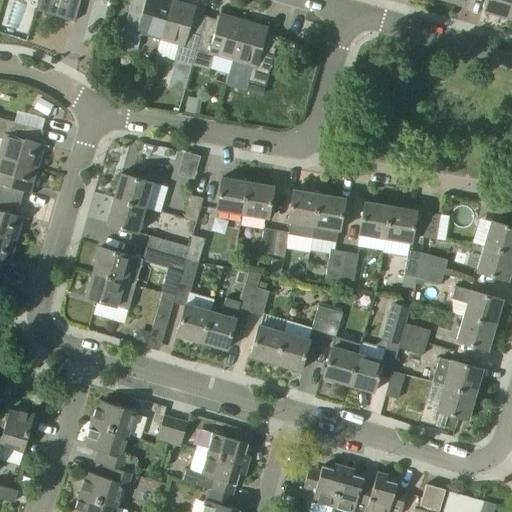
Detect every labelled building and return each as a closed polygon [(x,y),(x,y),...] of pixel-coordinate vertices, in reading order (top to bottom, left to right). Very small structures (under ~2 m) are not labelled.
[(75,22),(80,0),(39,0),(36,11),(75,22)] [(160,39),(171,0),(131,0),(119,44),(137,49),(142,34),(160,39)] [(193,65),(207,17),(194,13),(195,7),(171,0),(160,39),(179,45),(175,60),(193,65)] [(509,19),(511,7),(511,0),(487,0),(484,11),(509,19)] [(234,60),(245,21),(220,14),(218,20),(207,17),(193,65),(210,70),(214,55),(234,60)] [(251,65),(246,81),(265,87),(279,38),(266,34),(268,28),(245,21),(234,60),(251,65)] [(202,100),(188,97),(185,112),(199,115),(202,100)] [(0,148),(0,158),(37,169),(44,145),(38,143),(42,130),(0,118),(0,138),(3,139),(0,148)] [(178,149),(176,158),(188,160),(185,172),(196,175),(201,154),(178,149)] [(30,193),(37,169),(0,158),(0,197),(21,203),(24,191),(30,193)] [(114,199),(145,208),(152,183),(121,174),(114,199)] [(242,215),(247,182),(222,178),(216,211),(242,215)] [(242,215),(268,219),(273,187),(247,182),(242,215)] [(311,238),(319,194),(293,190),(287,223),(290,223),(288,234),(311,238)] [(203,198),(190,194),(183,218),(196,222),(203,198)] [(338,231),(339,231),(345,199),(319,194),(311,238),(336,242),(338,231)] [(17,215),(21,203),(0,197),(0,235),(17,240),(23,217),(17,215)] [(138,233),(145,208),(114,199),(107,224),(138,233)] [(359,235),(385,239),(390,206),(364,202),(359,235)] [(385,239),(411,244),(416,211),(390,206),(385,239)] [(436,239),(437,234),(440,215),(427,213),(423,237),(436,239)] [(484,245),(511,253),(511,227),(491,221),(484,245)] [(272,255),(276,230),(263,228),(259,253),(272,255)] [(272,255),(284,257),(288,232),(276,230),(272,255)] [(9,265),(17,240),(0,235),(0,274),(3,263),(9,265)] [(186,260),(197,263),(204,239),(192,235),(189,247),(190,247),(186,260)] [(189,247),(150,236),(146,248),(186,260),(190,247),(189,247)] [(508,281),(511,265),(511,253),(484,245),(476,271),(508,281)] [(143,259),(131,256),(100,247),(92,273),(124,282),(135,285),(143,259)] [(182,272),(186,260),(146,248),(143,260),(181,271),(182,272)] [(342,277),(346,252),(330,249),(325,276),(341,279),(341,276),(342,277)] [(416,277),(419,264),(421,252),(408,250),(404,275),(402,286),(414,289),(415,277),(416,277)] [(346,252),(342,277),(353,278),(358,254),(346,252)] [(419,264),(444,272),(447,259),(421,252),(419,264)] [(189,292),(197,263),(186,260),(182,272),(181,271),(178,283),(174,296),(175,296),(173,303),(184,306),(176,335),(201,343),(210,312),(211,312),(214,299),(189,292)] [(440,284),(444,272),(419,264),(416,277),(440,284)] [(256,288),(257,288),(259,281),(261,274),(248,271),(244,284),(237,308),(249,312),(256,288)] [(124,282),(92,273),(85,298),(128,310),(135,285),(124,282)] [(259,281),(257,288),(265,290),(268,284),(259,281)] [(456,286),(452,298),(453,312),(464,315),(495,324),(502,300),(456,286)] [(265,290),(257,288),(256,288),(249,312),(261,316),(268,291),(265,290)] [(165,332),(173,303),(175,296),(174,296),(162,293),(152,329),(165,332)] [(323,333),(330,308),(318,305),(311,330),(323,333)] [(330,308),(323,333),(335,336),(342,312),(330,308)] [(235,319),(211,312),(210,312),(201,343),(226,350),(235,319)] [(495,324),(464,315),(457,341),(488,350),(495,324)] [(399,347),(402,335),(406,323),(393,319),(386,343),(399,347)] [(430,330),(406,323),(402,335),(426,342),(430,330)] [(275,364),(284,332),(259,325),(249,357),(275,364)] [(300,371),(309,340),(284,332),(275,364),(300,371)] [(423,354),(426,342),(402,335),(399,347),(423,354)] [(348,385),(357,354),(332,347),(323,378),(348,385)] [(373,392),(382,361),(357,354),(348,385),(373,392)] [(440,357),(433,382),(475,393),(482,369),(440,357)] [(397,399),(405,374),(392,371),(385,396),(397,399)] [(475,393),(433,382),(426,405),(437,408),(436,411),(468,420),(475,393)] [(91,423),(128,435),(140,439),(146,418),(135,414),(136,412),(101,400),(98,410),(95,409),(91,423)] [(23,452),(34,414),(19,410),(19,413),(9,410),(2,437),(1,437),(1,438),(2,438),(1,445),(23,452)] [(169,442),(175,420),(163,416),(157,439),(169,442)] [(180,446),(187,423),(175,420),(169,442),(180,446)] [(99,463),(109,467),(121,471),(126,456),(122,454),(128,435),(91,423),(87,436),(89,437),(86,447),(103,452),(99,463)] [(210,455),(247,466),(250,456),(245,454),(248,443),(213,434),(207,454),(210,455)] [(244,475),(247,466),(210,455),(207,454),(202,473),(184,468),(181,481),(209,489),(232,495),(235,484),(236,485),(239,473),(244,475)] [(126,456),(122,468),(135,472),(138,460),(126,456)] [(333,507),(345,467),(334,464),(333,469),(322,466),(320,472),(309,469),(302,492),(313,495),(312,501),(333,507)] [(83,481),(79,495),(116,507),(122,489),(126,490),(131,474),(121,471),(109,467),(106,477),(89,472),(86,482),(83,481)] [(366,510),(372,487),(361,484),(363,478),(352,475),(354,470),(345,467),(333,507),(349,511),(353,511),(355,507),(366,510)] [(365,511),(366,511),(401,511),(406,493),(395,490),(397,483),(386,480),(387,475),(377,472),(372,487),(366,510),(365,511)] [(439,511),(445,490),(426,484),(419,506),(439,511)] [(0,498),(13,502),(17,491),(0,485),(0,498)] [(229,507),(232,495),(209,489),(206,501),(204,500),(200,511),(239,511),(240,510),(229,507)] [(454,511),(460,494),(449,491),(442,511),(454,511)] [(454,511),(467,511),(472,498),(460,494),(454,511)] [(114,511),(116,507),(79,495),(75,508),(77,509),(76,511),(114,511)] [(467,511),(481,511),(484,502),(472,498),(467,511)] [(484,502),(481,511),(493,511),(496,505),(484,502)]
